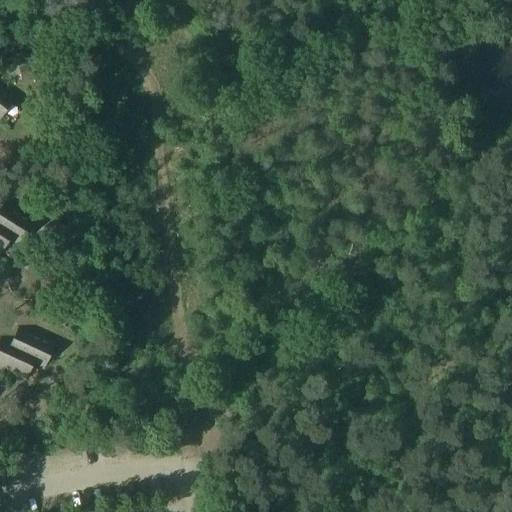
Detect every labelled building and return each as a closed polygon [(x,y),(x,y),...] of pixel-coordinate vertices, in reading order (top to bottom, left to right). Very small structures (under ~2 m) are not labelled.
[(0,113),(12,98),(0,89),(0,113)] [(6,238),(7,237),(17,243),(32,220),(2,202),(0,205),(0,226),(9,232),(6,238)] [(0,248),(6,238),(9,232),(0,226),(0,248)] [(53,316),(49,324),(63,331),(67,323),(53,316)] [(13,343),(12,343),(10,347),(32,357),(30,362),(41,368),(46,357),(52,343),(21,328),(13,343)] [(10,347),(12,343),(3,338),(0,343),(0,369),(22,380),(30,362),(32,357),(10,347)]
